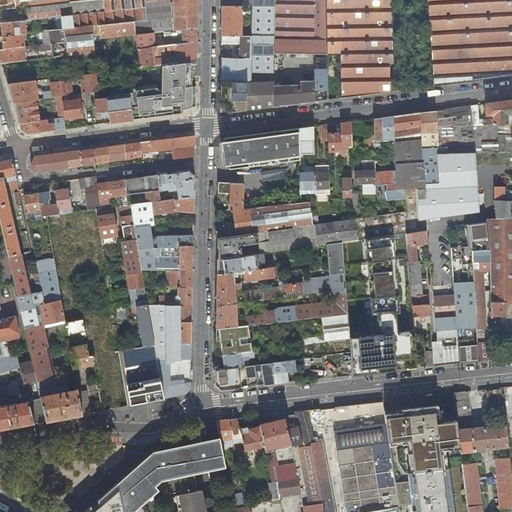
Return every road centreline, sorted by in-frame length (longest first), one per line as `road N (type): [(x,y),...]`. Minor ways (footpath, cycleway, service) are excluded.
road 1 (residential): [(511,366),(200,404)]
road 2 (residential): [(204,125),(511,87)]
road 3 (residential): [(204,125),(200,404)]
road 4 (residential): [(200,404),(149,428),(70,427),(0,443)]
road 5 (residential): [(16,147),(204,125)]
road 6 (residential): [(206,0),(204,125)]
